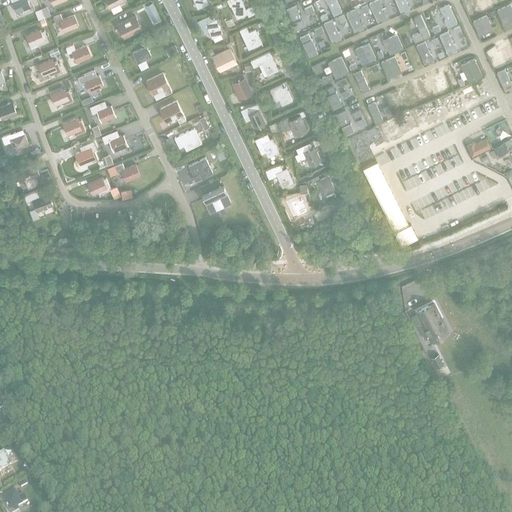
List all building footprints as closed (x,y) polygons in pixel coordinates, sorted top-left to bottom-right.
[(31,0),(11,0),(12,1),(16,12),(22,10),(23,13),(34,8),(31,0)] [(106,0),(112,13),(122,9),(118,1),(121,0),(106,0)] [(205,0),(192,0),(197,8),(207,3),(205,0)] [(240,0),(237,1),(236,0),(228,0),(231,5),(230,5),(237,18),(244,15),(245,18),(255,13),(251,5),(244,9),(240,0)] [(318,23),(324,20),(315,0),(308,3),(309,4),(303,7),(306,14),(312,11),(318,23)] [(331,0),(337,13),(351,7),(348,0),(331,0)] [(384,0),(391,14),(405,8),(401,0),(384,0)] [(492,5),(489,0),(481,0),(484,5),(476,9),(478,14),(490,9),(489,6),(492,5)] [(511,23),(511,17),(507,5),(501,7),(508,25),(511,23)] [(439,10),(446,27),(452,25),(445,7),(439,10)] [(73,14),(62,19),(60,13),(52,16),(55,22),(59,21),(63,31),(78,25),(73,14)] [(430,35),(420,14),(414,17),(420,31),(412,35),(415,42),(430,35)] [(493,28),(486,14),(472,20),(479,34),(493,28)] [(118,24),(124,37),(141,28),(135,15),(118,24)] [(328,21),(336,38),(350,32),(342,15),(328,21)] [(205,24),(211,37),(221,32),(215,19),(205,24)] [(254,30),(249,32),(246,26),(239,30),(248,49),(261,43),(254,30)] [(457,42),(451,28),(438,34),(444,48),(457,42)] [(44,30),(40,31),(39,29),(26,35),(32,47),(37,46),(48,41),(44,30)] [(304,32),(312,51),(318,48),(310,29),(304,32)] [(398,49),(389,29),(383,32),(389,46),(384,48),(387,54),(398,49)] [(366,65),(372,62),(363,43),(357,46),(366,65)] [(86,45),(75,49),(72,44),(65,47),(67,53),(72,51),(76,62),(90,56),(86,45)] [(413,48),(420,67),(427,64),(420,45),(413,48)] [(511,60),(511,48),(510,45),(496,51),(503,65),(511,60)] [(132,52),(137,62),(150,56),(145,46),(132,52)] [(213,57),(220,70),(235,62),(229,49),(213,57)] [(267,75),(278,70),(270,52),(250,61),(253,67),(261,64),(267,75)] [(327,61),(334,77),(348,71),(341,55),(327,61)] [(385,59),(393,77),(398,75),(393,63),(396,62),(394,57),(391,59),(390,56),(385,59)] [(478,68),(473,70),(467,57),(459,61),(463,69),(459,71),(465,83),(469,82),(477,79),(477,78),(482,75),(478,68)] [(56,60),(53,61),(52,58),(38,64),(42,74),(48,72),(49,75),(61,70),(56,60)] [(356,63),(350,66),(352,70),(358,67),(358,68),(363,65),(361,60),(356,62),(356,63)] [(376,64),(370,66),(373,72),(379,69),(378,68),(380,67),(378,63),(376,64)] [(511,85),(511,70),(510,65),(496,72),(504,89),(511,85)] [(354,72),(363,92),(369,89),(360,69),(354,72)] [(429,91),(432,98),(451,90),(442,69),(435,72),(441,86),(429,91)] [(165,94),(171,91),(162,72),(146,80),(152,93),(162,88),(165,94)] [(98,75),(87,79),(85,74),(77,77),(80,83),(84,81),(88,91),(103,85),(98,75)] [(351,74),(344,77),(347,84),(354,81),(351,74)] [(244,79),(236,83),(233,77),(225,81),(227,87),(234,84),(240,97),(250,92),(244,79)] [(323,86),(330,103),(344,98),(340,87),(342,86),(341,84),(339,85),(337,80),(323,86)] [(275,92),(281,106),(292,100),(285,87),(275,92)] [(69,89),(65,91),(64,88),(50,94),(55,104),(60,102),(62,105),(73,100),(69,89)] [(428,92),(418,96),(421,102),(431,98),(428,92)] [(179,122),(185,119),(176,100),(159,108),(166,121),(176,116),(179,122)] [(367,103),(376,123),(382,120),(378,113),(381,111),(379,107),(376,109),(372,100),(367,103)] [(0,117),(2,117),(2,118),(16,113),(12,102),(0,106),(0,117)] [(249,106),(241,110),(246,120),(250,118),(254,127),(265,122),(256,103),(249,106)] [(110,104),(99,109),(97,104),(90,107),(92,113),(96,111),(101,121),(115,115),(110,104)] [(370,127),(362,109),(355,112),(360,123),(352,127),(355,134),(370,127)] [(295,134),(305,130),(299,116),(289,121),(287,117),(280,121),(278,123),(282,130),(291,126),(295,134)] [(81,119),(78,121),(77,118),(63,124),(67,134),(73,132),(74,135),(86,130),(81,119)] [(348,123),(341,125),(345,136),(346,136),(347,138),(351,137),(350,134),(352,134),(348,123)] [(10,133),(1,136),(4,143),(10,141),(13,150),(28,144),(24,132),(23,130),(18,132),(18,130),(10,133)] [(174,137),(179,147),(192,141),(187,131),(174,137)] [(123,134),(111,139),(109,133),(102,136),(104,142),(109,140),(113,151),(127,145),(123,134)] [(485,136),(466,146),(471,158),(491,148),(485,136)] [(262,143),(268,156),(278,152),(272,139),(262,143)] [(94,148),(90,150),(89,147),(75,153),(80,164),(85,161),(87,164),(98,159),(94,148)] [(314,147),(304,152),(301,147),(296,149),(298,153),(298,154),(300,159),(306,157),(310,165),(320,160),(314,147)] [(481,157),(488,171),(493,169),(487,155),(481,157)] [(208,161),(203,163),(201,159),(188,165),(193,175),(206,169),(205,168),(210,166),(208,161)] [(135,164),(124,168),(121,163),(114,166),(117,172),(121,170),(125,180),(139,174),(135,164)] [(21,169),(25,180),(39,175),(35,164),(21,169)] [(286,169),(283,170),(280,164),(272,166),(265,170),(269,179),(277,175),(282,187),(292,182),(286,169)] [(327,176),(320,180),(318,175),(310,179),(312,183),(317,181),(323,194),(334,189),(327,176)] [(105,178),(103,179),(102,177),(87,183),(92,194),(97,191),(99,194),(110,189),(105,178)] [(223,182),(201,193),(207,204),(221,198),(222,202),(230,198),(223,182)] [(48,193),(39,197),(36,190),(23,195),(26,202),(32,200),(36,210),(52,204),(48,193)] [(290,203),(296,217),(306,212),(300,198),(290,203)] [(432,298),(410,306),(416,318),(414,319),(419,332),(443,323),(432,298)] [(436,354),(430,356),(433,361),(442,356),(439,352),(436,354)] [(0,453),(0,469),(11,464),(4,452),(0,453)] [(23,493),(18,496),(15,491),(3,497),(10,510),(10,511),(14,511),(20,509),(18,506),(22,504),(22,503),(27,501),(23,493)]
